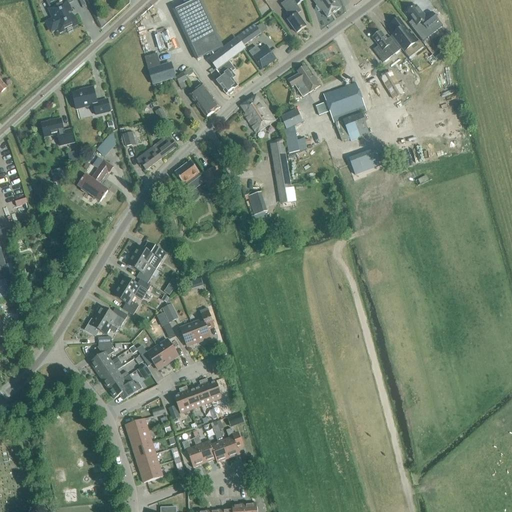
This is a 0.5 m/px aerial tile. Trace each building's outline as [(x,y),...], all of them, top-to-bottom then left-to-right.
[(71,1),(70,0),(45,0),(51,10),(50,10),(54,20),(49,22),(48,25),(50,30),(53,31),(58,28),(60,32),(76,24),(66,3),(71,1)] [(197,60),(222,48),(199,0),(195,0),(174,10),(197,60)] [(297,5),(303,1),(302,0),(287,0),(282,4),(291,17),(288,20),(297,32),(306,26),(297,14),(301,11),(297,5)] [(328,18),(341,9),(334,0),(313,0),(318,6),(317,7),(320,11),(321,10),(322,11),(323,11),(328,18)] [(408,12),(406,13),(417,26),(423,21),(428,28),(434,36),(446,27),(441,21),(439,22),(432,13),(428,16),(429,17),(428,18),(424,13),(422,14),(416,5),(412,9),(412,8),(408,11),(408,12)] [(419,41),(411,30),(409,31),(404,24),(404,25),(399,18),(392,24),(398,32),(392,37),(403,52),(419,41)] [(261,33),(254,24),(237,36),(244,45),(261,33)] [(395,59),(400,55),(386,38),(381,32),(373,37),(378,44),(383,51),(387,48),(395,59)] [(236,69),(229,60),(246,47),(244,48),(238,39),(212,59),(219,68),(225,76),(218,81),(227,94),(230,95),(235,91),(235,88),(239,86),(233,78),(236,76),(233,71),(236,69)] [(257,47),(249,52),(262,70),(276,59),(266,45),(259,50),(257,47)] [(145,57),(149,71),(160,67),(157,54),(145,57)] [(175,76),(171,64),(160,67),(149,71),(152,84),(175,76)] [(292,88),(295,86),(302,97),(320,86),(314,76),(311,78),(304,67),(297,72),(299,75),(288,81),(292,88)] [(183,74),(185,78),(193,73),(191,69),(183,74)] [(410,69),(403,73),(407,79),(413,76),(410,69)] [(391,73),(381,79),(393,101),(404,95),(391,73)] [(183,82),(186,81),(183,74),(175,78),(180,89),(185,86),(183,82)] [(323,95),(329,112),(333,121),(365,108),(356,83),(323,95)] [(203,84),(195,90),(199,96),(201,95),(213,113),(220,107),(203,84)] [(97,102),(93,87),(84,90),(85,90),(72,93),(77,110),(94,106),(96,116),(111,112),(108,100),(97,102)] [(199,96),(195,90),(189,94),(198,108),(199,107),(207,117),(213,113),(201,95),(199,96)] [(256,134),(274,122),(263,103),(261,104),(256,96),(240,106),(246,114),(244,115),(256,134)] [(319,115),(327,113),(323,103),(315,106),(319,115)] [(168,121),(162,108),(155,112),(161,125),(168,121)] [(297,110),(280,118),(286,131),(303,123),(297,110)] [(350,142),(369,135),(362,114),(342,121),(349,140),(350,142)] [(64,132),(61,119),(41,124),(45,138),(57,135),(60,147),(74,144),(71,130),(64,132)] [(335,124),(342,142),(349,140),(342,121),(335,124)] [(132,134),(122,136),(125,148),(135,145),(132,134)] [(105,157),(119,142),(111,135),(97,150),(105,157)] [(161,159),(177,147),(169,136),(153,149),(161,159)] [(280,202),(295,199),(294,189),(291,190),(283,144),(271,146),(280,202)] [(375,156),(371,144),(343,152),(347,164),(375,156)] [(145,171),(161,159),(153,149),(139,159),(145,171)] [(110,173),(114,168),(99,158),(93,166),(99,170),(92,180),(86,176),(78,187),(100,202),(108,191),(99,185),(109,172),(110,173)] [(185,188),(201,177),(191,162),(174,173),(185,188)] [(66,180),(63,169),(51,172),(54,183),(66,180)] [(211,192),(222,185),(212,170),(201,177),(211,192)] [(267,212),(261,193),(248,197),(254,216),(267,212)] [(18,206),(28,202),(26,198),(16,202),(18,206)] [(0,235),(11,232),(9,226),(0,229),(0,235)] [(138,246),(133,256),(156,270),(165,255),(154,249),(151,254),(138,246)] [(0,320),(0,298),(16,295),(7,265),(6,265),(0,248),(0,247),(0,352),(6,351),(4,342),(6,341),(2,329),(0,320)] [(148,285),(156,270),(133,256),(127,265),(140,273),(136,278),(140,280),(148,285)] [(183,278),(174,273),(170,278),(181,284),(184,279),(183,278)] [(148,285),(140,280),(137,285),(124,278),(119,287),(135,297),(142,301),(151,287),(148,285)] [(132,302),(135,297),(119,287),(113,297),(126,304),(123,309),(133,316),(139,306),(132,302)] [(169,324),(179,319),(172,305),(162,309),(169,324)] [(121,328),(128,316),(117,310),(114,315),(102,307),(96,317),(112,326),(113,323),(121,328)] [(200,312),(203,320),(192,325),(199,343),(210,339),(207,331),(214,328),(207,309),(200,312)] [(118,330),(112,326),(96,317),(93,321),(92,320),(85,331),(96,337),(99,332),(106,336),(109,330),(116,333),(118,330)] [(170,339),(175,337),(169,324),(163,327),(170,339)] [(199,343),(192,325),(180,329),(187,347),(199,343)] [(178,357),(167,340),(157,347),(168,364),(178,357)] [(108,357),(114,353),(111,349),(114,348),(111,344),(98,345),(99,347),(97,348),(102,355),(90,363),(96,372),(111,362),(108,357)] [(168,364),(157,347),(147,354),(142,346),(137,350),(145,362),(150,359),(158,370),(168,364)] [(123,367),(120,362),(117,358),(111,362),(96,372),(102,381),(117,371),(123,367)] [(145,366),(139,370),(141,374),(148,370),(145,366)] [(108,390),(123,380),(129,376),(127,372),(121,376),(117,371),(102,381),(108,390)] [(142,389),(138,384),(136,385),(133,382),(129,376),(123,380),(108,390),(115,399),(120,395),(124,401),(142,389)] [(207,379),(203,381),(211,402),(222,399),(215,382),(209,384),(207,379)] [(211,402),(203,381),(199,382),(201,387),(195,389),(201,406),(211,402)] [(201,406),(195,389),(189,392),(187,387),(183,388),(191,410),(201,406)] [(191,410),(183,388),(179,390),(181,395),(174,397),(181,414),(191,410)] [(176,406),(168,409),(172,421),(180,418),(176,406)] [(154,417),(165,413),(163,408),(152,411),(154,417)] [(241,415),(227,420),(230,428),(244,423),(241,415)] [(125,426),(129,437),(148,431),(145,420),(125,426)] [(224,441),(218,426),(213,428),(212,428),(218,443),(211,446),(216,460),(217,464),(229,460),(222,442),(224,441)] [(240,455),(233,438),(235,437),(232,429),(226,431),(229,439),(224,441),(222,442),(229,460),(240,455)] [(152,443),(148,431),(129,437),(133,449),(152,443)] [(211,446),(209,442),(202,445),(199,437),(195,439),(193,439),(196,447),(198,446),(205,464),(216,460),(211,446)] [(198,446),(196,447),(191,449),(188,442),(182,444),(185,452),(187,451),(193,469),(205,464),(198,446)] [(155,455),(152,443),(133,449),(136,461),(155,455)] [(159,466),(155,455),(136,461),(140,472),(159,466)] [(185,474),(181,463),(175,465),(179,476),(185,474)] [(163,478),(159,466),(140,472),(144,484),(163,478)]
